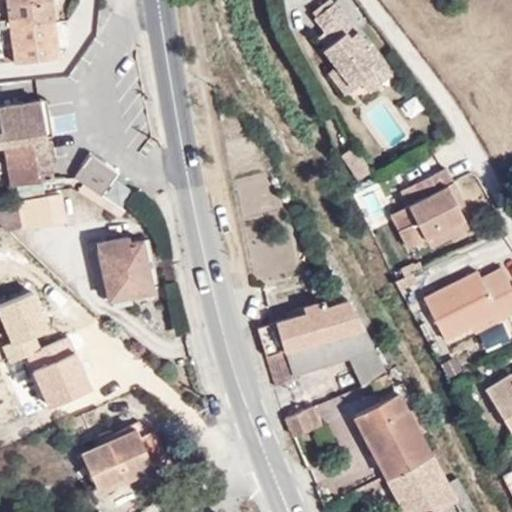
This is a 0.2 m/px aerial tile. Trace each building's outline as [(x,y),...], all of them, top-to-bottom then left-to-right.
[(63,57),(55,0),(10,0),(18,63),(63,57)] [(355,81),(377,61),(331,0),(327,0),(311,13),(320,27),(329,39),(319,46),(332,64),(349,85),(355,81)] [(329,39),(320,27),(311,34),(319,46),(329,39)] [(387,73),(377,61),(355,81),(363,91),(387,73)] [(340,92),(349,85),(332,64),(324,71),(340,92)] [(408,118),(423,109),(415,94),(399,104),(408,118)] [(32,105),(38,136),(48,134),(42,104),(41,99),(31,102),(32,105)] [(0,144),(38,136),(32,105),(31,102),(0,109),(0,144)] [(46,175),(38,136),(0,144),(0,146),(8,184),(46,175)] [(121,174),(90,154),(77,174),(108,194),(121,174)] [(362,183),(350,158),(336,165),(349,190),(362,183)] [(443,189),(450,185),(441,167),(410,181),(417,198),(402,205),(407,218),(389,226),(398,248),(421,237),(458,219),(453,209),(443,189)] [(417,198),(410,181),(395,188),(402,205),(417,198)] [(459,206),(450,185),(443,189),(453,209),(459,206)] [(76,223),(72,198),(27,202),(30,230),(76,223)] [(19,205),(2,206),(3,230),(20,229),(19,205)] [(462,229),(458,219),(421,237),(425,246),(462,229)] [(159,279),(149,237),(137,240),(134,229),(106,237),(121,291),(159,279)] [(491,311),(497,321),(511,313),(511,292),(500,266),(477,276),(474,269),(422,293),(442,336),(467,323),(491,311)] [(43,319),(33,296),(0,310),(0,314),(12,343),(2,347),(10,365),(27,358),(49,409),(92,390),(69,337),(42,348),(32,324),(43,319)] [(344,298),(262,326),(281,391),(302,386),(298,376),(293,358),(345,342),(350,359),(352,364),(375,356),(344,298)] [(472,333),(497,321),(491,311),(467,323),(472,333)] [(293,358),(298,376),(350,359),(345,342),(293,358)] [(384,375),(375,356),(352,364),(357,383),(384,375)] [(511,379),(509,374),(484,387),(511,433),(511,432),(511,379)] [(426,457),(397,400),(357,414),(359,423),(352,426),(378,476),(426,457)] [(308,408),(289,415),(300,444),(318,437),(308,408)] [(170,432),(151,440),(163,469),(182,462),(170,432)] [(106,495),(163,469),(151,440),(149,433),(79,461),(91,491),(102,487),(106,495)] [(397,511),(433,511),(451,504),(426,457),(378,476),(397,511)] [(460,479),(446,481),(450,503),(464,501),(460,479)]
